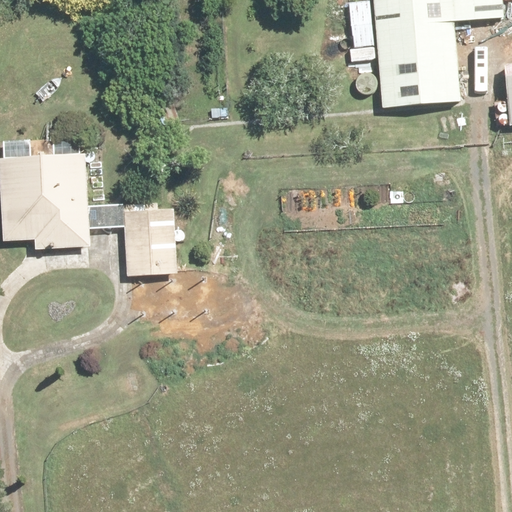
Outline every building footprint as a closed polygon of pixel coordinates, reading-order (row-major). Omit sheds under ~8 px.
[(511,0),(374,0),(375,4),(350,6),(353,50),(378,48),(383,111),(461,105),(455,23),(505,19),(504,4),(511,3),(511,0)] [(376,66),(353,68),(355,91),(378,89),(376,66)] [(511,128),(511,80),(506,82),(509,108),(497,109),(499,130),(511,128)] [(91,247),(83,155),(0,161),(0,169),(6,245),(37,242),(38,251),(91,247)] [(177,210),(128,210),(128,278),(177,278),(177,210)]
